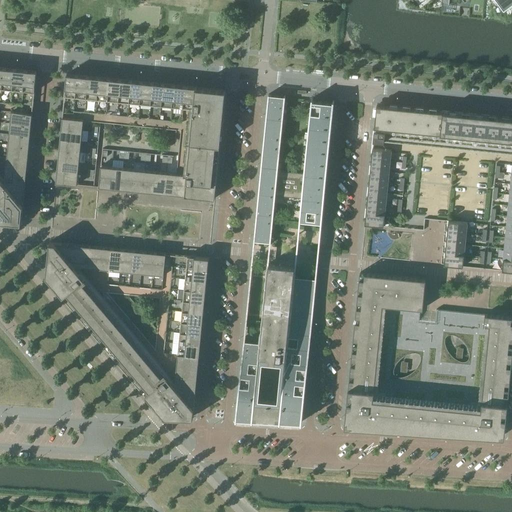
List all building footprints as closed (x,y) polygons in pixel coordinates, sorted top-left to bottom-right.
[(511,0),(496,0),(504,10),(511,3),(511,0)] [(36,71),(0,67),(0,220),(0,221),(21,223),(23,201),(32,114),(29,113),(29,109),(33,110),(34,92),(36,71)] [(66,113),(65,117),(73,118),(74,118),(83,119),(83,120),(105,122),(173,129),(181,130),(176,173),(123,168),(123,164),(113,163),(112,167),(101,166),(99,187),(215,199),(226,90),(66,74),(63,113),(66,113)] [(284,96),(278,96),(269,95),(269,94),(268,94),(256,220),(253,245),(254,245),(255,241),(269,243),(269,244),(270,244),(275,195),(302,197),(299,224),(300,224),(300,221),(320,223),(320,230),(321,230),(334,101),(333,101),(333,102),(312,100),(313,99),(311,98),(305,159),(305,161),(304,174),(278,172),(285,96),(284,96)] [(511,118),(509,118),(502,118),(496,117),(495,117),(493,117),(483,116),(475,115),(470,114),(469,114),(467,114),(449,112),(444,112),(443,112),(440,111),(430,110),(423,110),(417,109),(414,109),(403,108),(393,107),(390,107),(390,106),(384,106),(377,105),(376,105),(375,116),(374,127),(378,128),(392,129),(411,131),(431,133),(448,135),(466,136),(489,139),(508,141),(511,140),(511,118)] [(83,120),(83,119),(74,118),(73,118),(65,117),(63,117),(62,117),(61,128),(82,131),(83,120)] [(81,141),(82,131),(61,128),(60,139),(81,141)] [(388,142),(390,132),(374,130),(374,131),(373,141),(388,142)] [(80,152),(81,141),(60,139),(59,150),(80,152)] [(372,148),(371,159),(390,161),(391,150),(372,148)] [(79,163),(80,152),(59,150),(58,161),(79,163)] [(371,159),(370,170),(389,172),(390,161),(371,159)] [(78,174),(79,163),(58,161),(57,171),(78,174)] [(370,170),(369,181),(388,183),(389,172),(370,170)] [(77,185),(78,174),(57,171),(56,183),(77,185)] [(369,181),(368,191),(387,193),(388,183),(369,181)] [(368,191),(367,202),(386,204),(387,193),(368,191)] [(367,202),(366,213),(384,215),(386,204),(367,202)] [(384,215),(366,213),(365,224),(383,226),(384,215)] [(448,221),(447,232),(466,234),(467,223),(448,221)] [(447,232),(446,243),(465,245),(466,234),(447,232)] [(46,275),(128,372),(165,416),(193,417),(209,257),(49,242),(46,275)] [(446,243),(445,253),(464,255),(465,245),(446,243)] [(511,249),(504,248),(503,259),(511,260),(511,249)] [(464,255),(445,253),(444,265),(463,267),(464,255)] [(511,260),(503,259),(502,270),(511,271),(511,260)] [(279,420),(280,420),(281,420),(281,419),(286,419),(286,421),(300,422),(300,420),(301,420),(301,421),(302,421),(307,368),(316,278),(315,278),(315,279),(295,277),(295,276),(294,276),(295,266),(268,263),(261,338),(260,338),(259,342),(245,341),(245,337),(244,337),(236,418),(237,418),(237,416),(238,416),(237,418),(251,419),(252,417),(252,419),(253,419),(253,417),(254,417),(254,419),(268,420),(268,418),(272,418),(272,420),(279,421),(279,419),(280,419),(279,420)] [(360,272),(350,374),(345,422),(345,424),(504,435),(504,433),(505,433),(511,357),(511,316),(436,309),(436,313),(420,311),(423,279),(360,272)]
